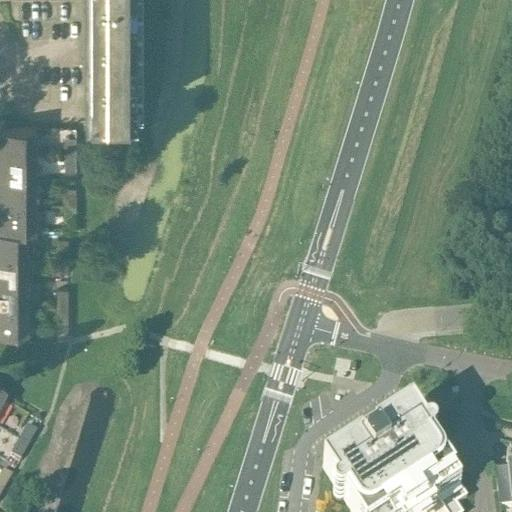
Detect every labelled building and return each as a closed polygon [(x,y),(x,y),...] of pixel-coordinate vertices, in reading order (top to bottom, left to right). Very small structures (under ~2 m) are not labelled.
[(90,111),(141,111),(141,0),(90,0),(90,110),(90,111)] [(0,153),(36,154),(36,127),(0,127),(0,153)] [(64,154),(75,154),(75,137),(64,137),(64,154)] [(36,154),(0,153),(0,178),(36,179),(36,154)] [(64,170),(75,170),(75,154),(64,154),(64,170)] [(36,179),(0,178),(0,204),(36,204),(36,179)] [(75,187),(64,187),(64,204),(75,204),(75,187)] [(0,204),(0,229),(27,229),(27,230),(28,230),(36,230),(36,204),(0,204)] [(75,204),(64,204),(64,220),(75,221),(75,204)] [(0,254),(28,255),(28,230),(27,230),(27,229),(0,229),(0,254)] [(57,255),(67,255),(67,238),(56,238),(57,255)] [(28,255),(0,254),(0,280),(28,280),(28,255)] [(57,271),(67,271),(67,255),(57,255),(57,271)] [(28,280),(0,280),(0,305),(28,305),(28,280)] [(56,306),(67,306),(67,289),(56,289),(56,306)] [(0,331),(28,332),(28,305),(0,305),(0,331)] [(67,306),(56,306),(56,322),(67,322),(67,306)] [(341,503),(343,502),(349,511),(458,511),(455,506),(466,499),(432,446),(434,444),(435,441),(435,439),(434,436),(432,434),(430,433),(427,433),(425,434),(411,413),(373,437),(369,430),(355,439),(359,446),(322,469),(336,491),(334,492),(333,495),(332,497),(334,500),(336,502),(338,503),(341,503)] [(19,441),(29,446),(37,432),(27,427),(19,441)] [(29,446),(19,441),(11,456),(20,461),(29,446)] [(511,462),(505,463),(506,473),(494,474),(498,506),(511,504),(511,511),(511,462)] [(0,475),(0,487),(4,490),(12,477),(2,471),(0,475)]
